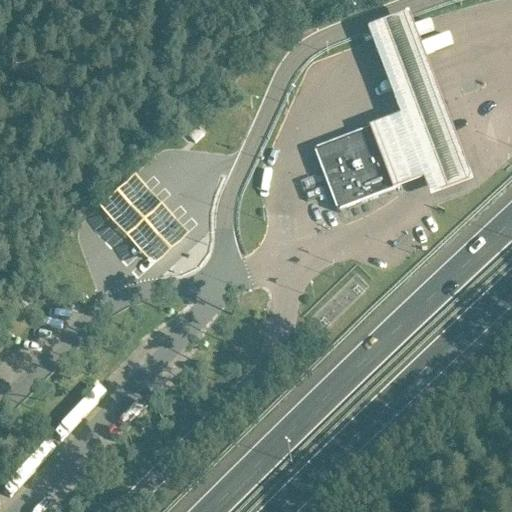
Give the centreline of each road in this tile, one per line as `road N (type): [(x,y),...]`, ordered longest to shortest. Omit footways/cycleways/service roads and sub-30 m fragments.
road 1 (motorway): [(511,228),(211,511)]
road 2 (motorway): [(285,511),(511,300)]
